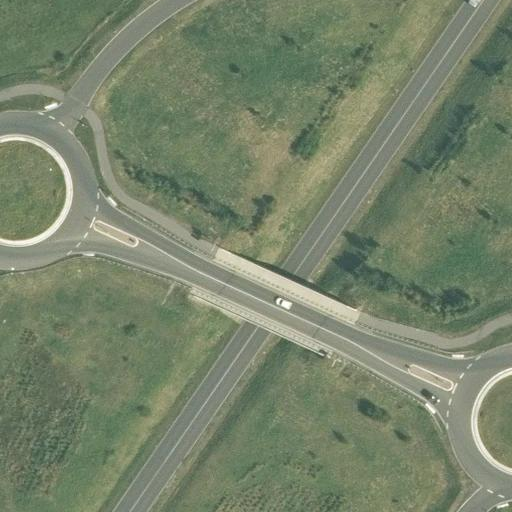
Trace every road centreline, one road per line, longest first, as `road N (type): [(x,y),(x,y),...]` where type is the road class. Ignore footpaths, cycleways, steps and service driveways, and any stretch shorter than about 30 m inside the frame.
road 1 (primary): [(131,511),(484,0)]
road 2 (secondary): [(461,396),(80,220)]
road 3 (primary): [(175,0),(132,30),(49,127)]
